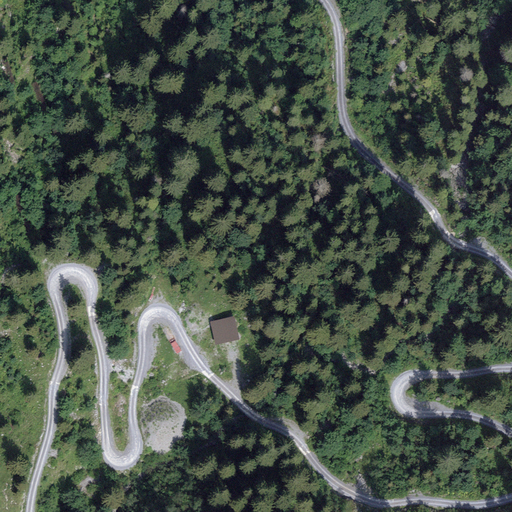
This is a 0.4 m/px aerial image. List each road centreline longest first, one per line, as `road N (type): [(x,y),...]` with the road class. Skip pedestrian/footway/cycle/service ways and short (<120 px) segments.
road 1 (track): [(511,497),(396,502),(336,485),(224,391),(159,311),(142,328),(135,449),(120,460),(108,446),(90,289),(83,272),(67,268),(54,277),(63,347),(29,511)]
road 2 (track): [(325,0),(349,135),(428,206),(456,244),(486,253),(511,274)]
road 3 (track): [(511,368),(416,375),(398,388),(411,411),(451,412),(511,433)]
